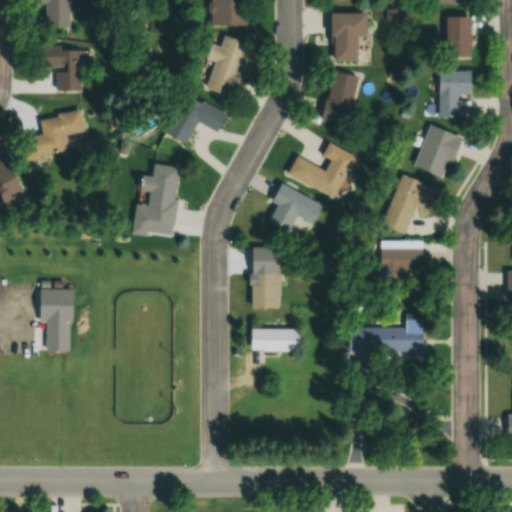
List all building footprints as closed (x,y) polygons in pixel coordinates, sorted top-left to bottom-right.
[(68,0),(36,0),(37,4),(40,4),(40,27),(68,27),(68,0)] [(208,0),(209,24),(245,24),(244,0),(208,0)] [(328,13),(328,60),(354,60),(354,36),(363,36),(363,13),(328,13)] [(467,16),(443,16),(443,57),(467,57),(467,16)] [(211,64),(203,89),(230,97),(247,43),(221,35),(218,46),(208,43),(202,61),(211,64)] [(56,91),(80,91),(80,46),(39,46),(39,67),(56,67),(56,91)] [(356,77),(330,71),(319,119),(345,125),(356,77)] [(467,71),(435,71),(435,118),(456,118),(456,94),(467,94),(467,71)] [(185,144),(195,122),(215,132),(224,111),(182,92),(163,134),(185,144)] [(83,131),(79,110),(37,117),(40,134),(24,137),(28,157),(66,150),(64,134),(83,131)] [(443,177),(458,137),(427,125),(412,166),(443,177)] [(331,198),(352,156),(325,142),(319,155),(327,160),(322,170),(293,156),(284,174),(331,198)] [(0,154),(0,203),(22,193),(3,153),(0,154)] [(143,222),(171,225),(178,167),(151,164),(149,176),(141,175),(140,190),(147,191),(143,222)] [(435,187),(398,174),(379,226),(403,234),(413,206),(426,211),(435,187)] [(310,223),(319,204),(277,184),(269,202),(274,204),(265,222),(287,232),(295,216),(310,223)] [(420,269),(420,241),(381,241),(381,280),(397,280),(397,270),(420,269)] [(345,352),(420,353),(421,321),(404,321),(404,327),(346,326),(345,352)] [(248,351),(296,351),(296,328),(248,328),(248,351)]
